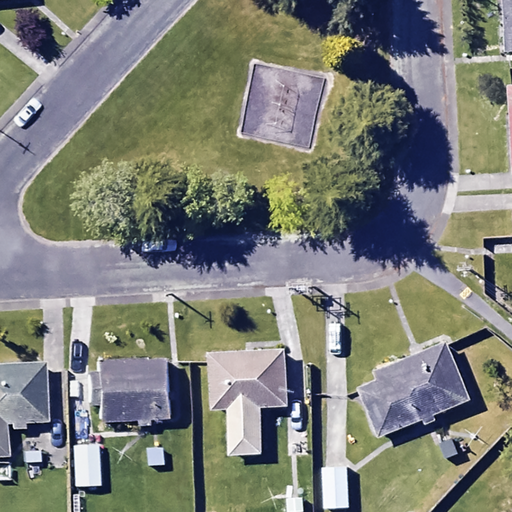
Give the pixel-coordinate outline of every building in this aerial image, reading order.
[(511,0),(497,0),(499,60),(511,59),(511,0)] [(347,383),(373,437),(467,392),(441,339),(347,383)] [(220,409),(220,448),(258,449),(258,401),(287,401),(287,347),(200,346),(199,409),(220,409)] [(0,356),(0,451),(2,451),(3,412),(46,412),(47,357),(0,356)] [(91,358),(90,415),(159,416),(160,359),(91,358)] [(100,452),(72,452),(72,494),(101,494),(100,452)] [(348,511),(347,470),(321,470),(322,511),(348,511)]
